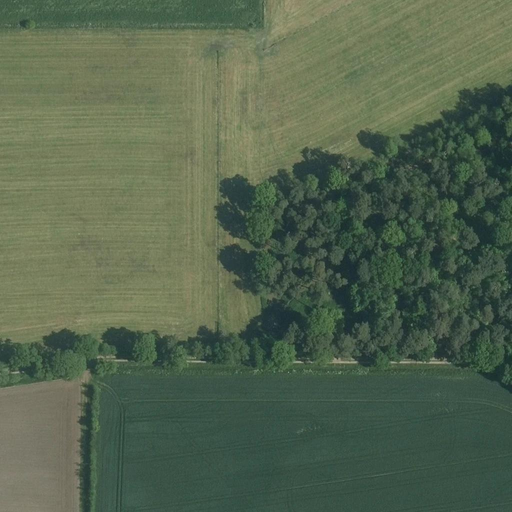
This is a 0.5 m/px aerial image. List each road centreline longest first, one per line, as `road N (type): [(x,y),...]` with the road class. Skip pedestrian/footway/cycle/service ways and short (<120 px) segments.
road 1 (track): [(511,355),(87,354),(0,368)]
road 2 (track): [(87,354),(84,511)]
